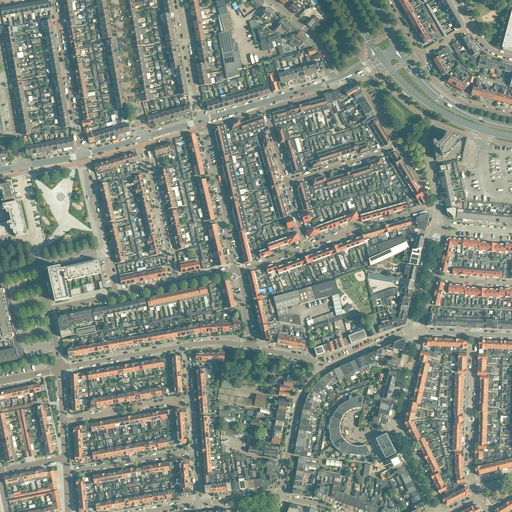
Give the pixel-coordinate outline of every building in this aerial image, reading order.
[(257,9),(262,3),(257,0),(252,0),(250,3),(257,9)] [(403,9),(415,2),(414,0),(409,3),(408,1),(400,6),(401,8),(402,8),(403,9)] [(442,8),(451,3),(449,0),(445,0),(439,3),(442,8)] [(305,10),(302,7),(301,9),(294,2),(289,8),(295,14),(296,13),(300,16),(305,10)] [(414,8),(413,6),(416,4),(415,2),(403,9),(404,11),(405,13),(414,8)] [(322,3),(317,7),(323,15),(328,11),(322,3)] [(445,13),(453,7),(451,3),(444,7),(445,9),(443,10),(445,13)] [(229,12),(227,5),(218,7),(220,15),(229,12)] [(447,17),(449,16),(456,12),(453,7),(445,13),(447,17)] [(268,18),(273,12),(267,8),(260,17),(263,19),(265,16),(268,18)] [(408,17),(419,10),(418,8),(415,10),(414,8),(405,13),(406,16),(407,16),(408,17)] [(501,48),(503,48),(511,50),(511,8),(511,9),(501,48)] [(417,17),(415,15),(420,12),(419,10),(408,17),(409,18),(408,19),(409,21),(417,17)] [(429,15),(426,11),(424,13),(425,15),(418,19),(417,17),(409,21),(411,23),(412,25),(424,18),(426,16),(429,15)] [(459,16),(456,12),(449,16),(447,17),(448,19),(450,22),(459,16)] [(233,29),(229,13),(220,15),(218,15),(221,33),(231,30),(233,29)] [(322,22),(315,16),(312,19),(310,18),(305,23),(313,30),(322,22)] [(455,25),(461,21),(459,16),(450,22),(451,24),(453,22),(455,25)] [(421,25),(420,23),(425,20),(424,18),(412,25),(413,26),(413,27),(414,29),(421,25)] [(433,23),(431,19),(428,20),(430,22),(422,26),(421,25),(414,29),(415,31),(416,31),(417,32),(428,26),(431,24),(433,23)] [(287,34),(292,28),(282,20),(274,29),(278,33),(279,33),(281,34),(283,34),(285,32),(287,34)] [(455,31),(464,26),(461,21),(455,25),(456,27),(454,28),(455,31)] [(426,32),(429,31),(427,29),(429,28),(428,26),(417,32),(417,34),(417,35),(418,37),(426,32)] [(233,43),(231,30),(221,33),(218,33),(222,55),(238,50),(241,49),(240,44),(237,45),(237,43),(233,43)] [(421,40),(434,33),(433,31),(430,33),(429,31),(426,32),(418,37),(420,39),(421,40)] [(437,41),(442,39),(437,31),(435,32),(436,32),(434,33),(421,40),(422,42),(423,44),(424,44),(433,39),(434,41),(436,40),(437,41)] [(301,46),(306,39),(298,33),(297,33),(294,34),(296,36),(294,39),(293,39),(289,43),(295,48),(295,47),(296,47),(297,46),(299,48),(301,46)] [(471,41),(467,35),(462,39),(460,40),(463,46),(465,45),(471,41)] [(21,42),(27,41),(30,40),(29,36),(23,37),(23,39),(21,39),(21,37),(17,37),(6,39),(7,44),(21,42)] [(274,48),(272,41),(269,42),(260,44),(262,51),(274,48)] [(474,47),(471,41),(465,45),(463,46),(466,51),(468,50),(474,47)] [(435,64),(452,54),(447,47),(444,49),(446,52),(433,60),(433,61),(434,62),(435,64)] [(477,53),(474,47),(468,50),(466,51),(473,63),(478,56),(476,54),(477,53)] [(242,69),(238,50),(222,55),(227,79),(236,76),(239,75),(238,69),(242,69)] [(446,63),(445,61),(448,59),(449,61),(454,58),(452,54),(435,64),(436,65),(436,66),(437,68),(444,64),(446,63)] [(485,66),(486,59),(480,58),(478,56),(473,63),(478,64),(477,67),(484,69),(485,66)] [(440,72),(451,65),(457,62),(456,61),(454,58),(449,61),(450,63),(445,66),(444,64),(437,68),(438,70),(439,70),(440,72)] [(460,59),(456,61),(457,62),(459,65),(459,64),(461,66),(461,67),(464,69),(466,71),(468,68),(464,65),(460,59)] [(490,70),(491,67),(493,61),(486,59),(485,66),(484,69),(490,70)] [(325,70),(323,61),(320,62),(314,64),(317,73),(319,72),(320,73),(322,72),(322,71),(325,70)] [(498,69),(499,63),(493,61),(491,67),(498,69)] [(504,71),(506,64),(499,63),(498,69),(504,71)] [(317,73),(314,64),(308,66),(311,76),(313,75),(313,74),(317,73)] [(461,67),(461,66),(459,64),(459,65),(454,69),(456,70),(453,77),(450,76),(447,81),(447,82),(447,83),(449,84),(450,84),(451,85),(461,67)] [(452,67),(451,65),(440,72),(440,73),(440,74),(441,75),(442,75),(444,79),(448,75),(447,72),(449,72),(448,69),(452,67)] [(35,68),(35,66),(30,67),(26,68),(12,70),(13,76),(21,74),(23,73),(23,70),(35,68)] [(311,76),(308,66),(302,67),(304,76),(308,75),(308,76),(311,76)] [(304,76),(302,67),(296,69),(299,79),(301,78),(301,77),(304,76)] [(464,69),(461,67),(451,85),(452,85),(452,86),(454,87),(458,80),(456,79),(461,71),(463,71),(464,69)] [(299,79),(296,69),(290,71),(293,79),(296,78),(296,80),(299,79)] [(293,79),(290,71),(284,72),(287,82),(290,82),(289,80),(293,79)] [(276,76),(276,72),(267,75),(268,77),(273,92),(278,90),(276,82),(274,83),(272,77),(276,76)] [(287,82),(284,72),(278,74),(281,83),(285,82),(285,83),(287,82)] [(469,86),(465,84),(466,80),(468,81),(468,82),(472,83),(474,78),(468,73),(466,75),(467,75),(465,78),(459,89),(460,90),(460,91),(462,92),(463,91),(464,89),(466,90),(469,86)] [(121,82),(120,76),(107,79),(108,81),(103,82),(103,79),(100,80),(100,85),(104,85),(108,84),(121,82)] [(459,89),(465,78),(463,77),(460,81),(458,80),(454,87),(457,89),(457,88),(459,89)] [(475,96),(480,80),(477,79),(477,82),(476,82),(475,88),(473,87),(471,94),(471,95),(473,95),(474,95),(475,96)] [(483,84),(484,81),(482,80),(480,80),(475,96),(477,96),(480,97),(482,89),(480,89),(481,83),(483,84)] [(484,98),(488,82),(484,81),(483,84),(485,85),(484,90),(482,89),(480,97),(482,98),(483,97),(484,98)] [(488,99),(490,91),(488,91),(489,86),(492,86),(492,83),(488,82),(484,98),(485,98),(486,99),(488,99)] [(493,100),(497,84),(495,84),(493,89),(491,89),(490,91),(488,99),(491,100),(493,100)] [(497,102),(499,94),(497,93),(498,88),(500,88),(501,85),(497,84),(493,100),(494,101),(495,101),(497,102)] [(349,96),(360,90),(360,89),(358,87),(357,86),(348,91),(345,92),(345,91),(344,90),(344,89),(344,90),(338,91),(341,102),(344,101),(343,99),(349,96)] [(502,102),(506,86),(503,86),(501,94),(499,94),(497,102),(499,102),(500,102),(502,102)] [(244,101),(242,94),(241,90),(236,91),(236,92),(239,103),(244,101)] [(351,100),(362,93),(360,90),(349,96),(350,99),(351,100)] [(341,102),(338,91),(333,92),(340,111),(342,110),(339,103),(341,102)] [(236,92),(231,94),(234,104),(239,103),(236,92)] [(340,111),(333,92),(330,93),(329,95),(332,103),(334,106),(335,105),(338,111),(340,111)] [(357,101),(364,97),(362,93),(351,100),(350,99),(347,101),(348,103),(352,101),(353,103),(357,101)] [(332,103),(329,95),(328,95),(328,94),(324,95),(325,99),(327,106),(328,109),(329,109),(334,122),(337,121),(333,112),(331,108),(333,108),(331,103),(332,103)] [(355,107),(366,101),(364,97),(357,101),(353,103),(353,104),(346,108),(347,110),(355,107)] [(327,106),(325,99),(320,100),(322,107),(323,111),(328,110),(328,109),(327,106)] [(318,112),(315,101),(310,103),(313,114),(318,112)] [(310,103),(305,104),(308,115),(313,114),(310,103)] [(185,115),(183,107),(181,108),(180,104),(177,105),(177,107),(180,116),(181,117),(183,116),(184,115),(185,115)] [(308,115),(305,104),(298,106),(300,113),(302,113),(303,117),(308,115)] [(359,114),(370,108),(368,104),(361,108),(357,110),(358,112),(354,114),(355,116),(356,116),(359,114)] [(365,116),(372,112),(370,108),(359,114),(356,116),(358,119),(361,117),(365,115),(365,116)] [(160,122),(158,115),(157,112),(152,113),(153,116),(155,124),(156,124),(157,124),(158,124),(158,123),(160,122)] [(365,115),(361,117),(363,121),(363,122),(374,115),(372,112),(365,116),(365,115)] [(367,125),(376,119),(374,115),(363,122),(363,121),(361,122),(363,124),(365,122),(367,125)] [(125,133),(122,121),(119,122),(119,119),(116,119),(117,124),(118,126),(120,134),(122,134),(124,133),(125,133)] [(128,124),(127,119),(124,120),(124,119),(121,120),(122,121),(125,133),(127,132),(128,132),(129,132),(129,131),(130,131),(128,124)] [(243,131),(240,124),(239,120),(234,121),(238,132),(242,131),(243,131)] [(367,126),(369,130),(379,124),(377,120),(367,126)] [(92,132),(92,130),(89,131),(88,126),(91,126),(90,121),(83,122),(83,127),(84,127),(86,136),(88,136),(90,144),(95,143),(95,141),(92,132)] [(238,132),(234,121),(230,123),(234,134),(238,132)] [(107,127),(106,124),(101,125),(103,130),(102,130),(105,139),(107,138),(108,138),(109,138),(110,137),(107,127)] [(379,124),(369,130),(372,134),(382,128),(379,124)] [(382,128),(372,134),(374,138),(384,132),(382,128)] [(97,130),(92,132),(95,141),(98,140),(98,141),(99,141),(99,140),(100,140),(97,130)] [(384,132),(374,138),(376,141),(380,140),(386,136),(384,132)] [(456,145),(458,142),(459,142),(459,141),(461,136),(462,137),(462,136),(446,132),(445,132),(446,133),(446,134),(445,136),(445,137),(443,139),(442,140),(441,141),(440,142),(438,143),(437,144),(435,140),(432,141),(433,144),(436,159),(443,158),(442,157),(445,155),(445,156),(446,155),(450,152),(453,149),(453,150),(453,149),(456,145)] [(380,140),(376,141),(378,144),(378,145),(382,143),(388,139),(386,136),(380,140)] [(355,152),(351,141),(351,138),(346,140),(347,143),(350,153),(355,152)] [(382,143),(378,145),(380,148),(381,148),(386,146),(391,143),(390,142),(388,139),(382,143)] [(369,152),(366,141),(361,142),(364,153),(369,152)] [(176,155),(172,142),(168,144),(171,154),(172,153),(173,156),(176,155)] [(231,152),(220,154),(221,162),(225,161),(224,158),(232,156),(231,152)] [(389,162),(399,156),(396,152),(390,155),(386,157),(389,162)] [(300,159),(299,154),(295,155),(295,153),(288,155),(290,162),(300,159)] [(234,164),(232,156),(224,158),(225,161),(221,162),(222,166),(222,165),(223,167),(233,164),(234,164)] [(391,166),(401,160),(399,156),(389,162),(391,166)] [(394,170),(404,164),(401,160),(391,166),(394,170)] [(258,171),(262,170),(272,167),(271,162),(261,166),(257,167),(258,171)] [(396,174),(406,168),(404,164),(394,170),(396,174)] [(451,171),(449,165),(437,167),(439,173),(440,173),(449,171),(451,171)] [(399,178),(409,172),(406,168),(396,174),(399,178)] [(261,180),(275,176),(274,171),(263,174),(260,175),(256,176),(257,181),(261,180)] [(402,183),(411,177),(409,172),(399,178),(402,183)] [(263,184),(276,180),(275,176),(261,180),(262,184),(263,184)] [(414,181),(411,177),(402,183),(404,187),(408,184),(414,181)] [(278,186),(277,185),(276,180),(263,184),(264,188),(266,187),(266,188),(270,186),(271,188),(278,186)] [(405,192),(416,185),(414,181),(408,184),(409,186),(403,190),(404,192),(405,191),(405,192)] [(11,183),(0,185),(0,192),(1,193),(0,191),(2,191),(4,201),(15,199),(11,183)] [(413,193),(419,189),(416,185),(405,192),(407,193),(411,191),(413,193)] [(279,191),(278,187),(278,186),(271,188),(267,189),(264,190),(265,195),(269,194),(279,191)] [(412,199),(421,193),(419,189),(413,193),(414,195),(411,197),(412,199)] [(237,197),(237,195),(240,195),(239,190),(229,193),(230,199),(237,197)] [(424,197),(421,193),(412,199),(413,200),(416,199),(418,201),(424,197)] [(420,205),(426,201),(424,197),(418,201),(419,203),(415,204),(416,206),(420,205)] [(27,234),(20,201),(1,205),(3,210),(0,210),(0,221),(11,219),(11,221),(8,222),(10,233),(11,233),(12,234),(13,234),(13,235),(14,235),(15,234),(16,237),(27,234)] [(457,218),(458,210),(456,208),(456,206),(462,205),(461,203),(455,204),(455,202),(446,204),(447,209),(448,213),(448,214),(448,215),(449,216),(450,217),(451,218),(452,218),(453,219),(457,219),(458,218),(457,218)] [(60,203),(48,205),(51,223),(63,221),(60,203)] [(382,216),(379,207),(379,205),(377,205),(373,206),(374,209),(377,218),(382,216)] [(359,219),(355,207),(349,209),(351,214),(354,221),(359,219)] [(287,217),(286,213),(275,216),(275,215),(272,216),(274,221),(287,217)] [(354,221),(351,214),(348,215),(348,213),(345,214),(346,215),(348,222),(349,223),(354,221)] [(429,215),(428,214),(419,216),(418,221),(427,223),(429,215)] [(313,217),(313,215),(302,219),(304,223),(311,221),(310,218),(313,217)] [(426,229),(427,223),(418,221),(419,216),(416,217),(415,223),(418,224),(417,226),(413,225),(414,230),(417,228),(417,227),(426,229)] [(293,222),(291,217),(284,220),(285,222),(282,223),(283,226),(293,222)] [(339,226),(336,219),(334,220),(333,218),(331,219),(334,228),(339,226)] [(413,232),(411,224),(409,219),(405,220),(407,228),(409,227),(410,230),(410,233),(413,232)] [(403,235),(400,221),(395,223),(397,230),(398,233),(401,232),(401,235),(403,235)] [(0,237),(11,235),(10,233),(8,222),(0,223),(0,237)] [(314,235),(311,228),(309,222),(307,223),(308,227),(306,228),(306,229),(309,237),(314,235)] [(394,238),(390,224),(385,226),(387,233),(390,232),(391,238),(394,238)] [(384,241),(380,227),(376,228),(378,236),(380,235),(382,241),(384,241)] [(375,244),(371,230),(366,231),(368,239),(369,239),(369,238),(370,238),(372,244),(375,244)] [(368,239),(366,231),(361,232),(362,236),(364,244),(365,243),(366,247),(371,246),(371,244),(369,245),(367,240),(368,239)] [(294,242),(292,235),(289,236),(288,234),(286,235),(287,237),(289,244),(294,242)] [(287,237),(284,238),(283,236),(281,237),(284,246),(289,244),(287,237)] [(423,243),(414,241),(415,239),(411,239),(411,238),(410,239),(405,240),(403,236),(371,246),(366,247),(369,259),(370,266),(378,263),(379,262),(379,263),(388,260),(390,259),(391,256),(407,249),(412,250),(414,250),(422,248),(423,243)] [(362,248),(358,238),(353,239),(356,247),(358,246),(359,249),(362,248)] [(458,246),(458,239),(450,238),(448,240),(447,240),(446,247),(452,249),(453,246),(454,245),(458,246)] [(279,247),(277,240),(274,241),(274,239),(271,240),(274,249),(279,247)] [(266,256),(263,248),(261,242),(261,241),(258,240),(257,243),(259,244),(259,245),(261,250),(258,251),(260,258),(266,256)] [(352,251),(349,241),(344,243),(347,250),(349,249),(350,252),(352,251)] [(343,255),(339,244),(333,247),(335,254),(340,252),(341,256),(343,255)] [(268,248),(266,249),(265,247),(263,248),(266,256),(271,254),(270,251),(269,251),(268,248)] [(332,259),(328,248),(324,250),(326,257),(329,256),(330,260),(332,259)] [(422,248),(414,250),(412,250),(412,251),(408,250),(407,252),(405,251),(404,254),(403,257),(403,260),(408,261),(408,263),(408,264),(418,266),(422,248)] [(323,262),(319,252),(315,253),(317,261),(318,264),(323,262)] [(314,265),(310,255),(303,257),(306,264),(310,263),(312,266),(314,265)] [(48,269),(48,270),(49,275),(49,276),(51,281),(55,301),(55,302),(57,301),(62,300),(63,300),(66,299),(67,299),(69,298),(68,295),(64,279),(67,278),(68,281),(96,275),(100,274),(97,260),(97,259),(97,260),(95,260),(94,260),(95,262),(65,268),(61,270),(60,265),(59,265),(60,266),(48,269)] [(303,269),(299,259),(294,261),(297,268),(299,267),(300,270),(303,269)] [(450,260),(443,259),(442,264),(442,266),(448,267),(450,260)] [(294,273),(290,262),(285,264),(288,271),(290,270),(293,277),(295,276),(294,273)] [(280,277),(276,267),(275,264),(270,265),(273,272),(275,272),(276,275),(277,278),(280,277)] [(285,279),(284,276),(280,266),(276,267),(280,277),(282,276),(282,277),(283,277),(284,280),(285,279)] [(412,290),(414,282),(404,279),(404,277),(403,277),(400,276),(399,279),(396,278),(395,277),(394,277),(393,283),(395,283),(396,280),(400,281),(400,284),(403,285),(402,288),(403,288),(412,290)] [(339,294),(335,280),(312,286),(298,291),(300,303),(299,303),(300,305),(332,296),(336,316),(343,314),(338,294),(339,294)] [(0,362),(22,358),(14,340),(10,323),(9,317),(3,289),(0,289),(0,362)] [(182,291),(176,292),(176,296),(178,296),(179,300),(179,302),(180,302),(184,301),(182,291)] [(285,307),(299,303),(300,303),(298,291),(273,297),(277,309),(276,309),(279,322),(302,326),(299,317),(288,314),(285,307)] [(176,292),(171,293),(173,303),(178,302),(177,300),(179,300),(178,296),(176,296),(176,292)] [(400,297),(400,296),(397,295),(397,298),(399,298),(398,301),(402,302),(410,304),(411,299),(400,297)] [(94,322),(91,310),(77,313),(79,325),(84,324),(83,322),(89,321),(89,323),(94,322)] [(344,314),(345,319),(345,320),(346,320),(345,319),(352,317),(353,317),(352,316),(356,315),(355,311),(351,312),(348,313),(348,314),(344,314)] [(79,325),(77,313),(57,317),(71,327),(73,325),(75,324),(75,326),(79,325)] [(379,334),(376,322),(375,314),(366,316),(368,320),(371,319),(372,322),(369,323),(371,328),(368,329),(371,337),(379,334)] [(392,329),(390,322),(389,316),(384,318),(384,319),(383,319),(385,324),(386,324),(388,331),(392,329)] [(71,331),(70,329),(71,327),(57,317),(61,337),(71,335),(71,338),(77,336),(77,334),(73,335),(72,330),(71,331)] [(260,327),(277,323),(276,318),(273,319),(273,320),(269,322),(269,320),(258,322),(258,325),(259,325),(260,327)] [(405,324),(406,321),(390,318),(393,329),(405,325),(405,324)] [(168,339),(166,331),(164,331),(162,323),(160,323),(160,327),(161,327),(163,339),(166,339),(168,339)] [(280,328),(280,325),(278,324),(277,323),(260,327),(259,327),(261,332),(277,329),(280,329),(280,328)] [(279,333),(280,329),(277,329),(261,332),(262,340),(267,339),(267,342),(276,340),(278,340),(279,333)] [(357,329),(353,331),(354,334),(353,334),(356,342),(361,340),(358,332),(357,329)] [(367,338),(364,330),(358,332),(361,340),(367,338)] [(333,334),(331,334),(332,338),(332,342),(335,350),(340,348),(337,339),(335,340),(333,334)] [(356,342),(353,334),(348,336),(351,344),(356,342)] [(89,353),(87,345),(85,345),(85,343),(87,343),(86,339),(84,339),(83,337),(81,337),(82,341),(84,354),(86,353),(87,354),(89,353)] [(348,345),(346,338),(343,340),(342,337),(337,339),(340,348),(348,345)] [(335,350),(332,342),(332,338),(326,340),(327,344),(329,352),(335,350)] [(404,346),(404,344),(405,340),(404,338),(403,338),(399,340),(393,343),(392,343),(386,346),(386,347),(385,349),(392,351),(393,349),(403,351),(404,347),(404,346)] [(432,346),(433,338),(426,338),(425,339),(424,342),(423,346),(431,346),(431,347),(433,347),(433,346),(432,346)] [(467,349),(467,343),(468,341),(466,340),(460,339),(459,352),(459,354),(467,354),(467,351),(461,350),(461,349),(467,349)] [(324,354),(322,346),(320,340),(315,342),(317,347),(315,348),(314,347),(311,348),(312,353),(315,352),(317,357),(324,354)] [(487,350),(487,341),(481,340),(479,342),(479,349),(479,350),(487,350)] [(375,360),(377,353),(377,350),(365,356),(369,366),(373,366),(375,360)] [(196,356),(193,356),(193,361),(196,361),(196,363),(202,363),(202,361),(202,353),(201,353),(199,353),(198,353),(196,353),(196,356)] [(369,366),(365,356),(360,358),(364,369),(367,368),(369,372),(370,374),(372,372),(369,366)] [(387,363),(387,364),(390,365),(390,363),(399,365),(400,360),(388,357),(387,363)] [(433,362),(428,361),(428,358),(421,357),(420,362),(421,362),(432,365),(433,362)] [(360,358),(355,361),(359,371),(360,373),(363,372),(362,370),(364,369),(360,358)] [(300,371),(301,366),(286,363),(287,362),(281,361),(280,364),(286,365),(286,366),(292,367),(292,370),(300,371)] [(359,371),(355,361),(350,363),(354,373),(359,371)] [(354,373),(350,363),(345,365),(350,377),(355,375),(354,373)] [(350,377),(345,365),(340,367),(344,378),(346,382),(350,381),(351,383),(352,382),(350,377)] [(344,378),(340,367),(334,370),(339,381),(339,380),(340,381),(342,380),(342,379),(344,378)] [(428,371),(429,369),(421,368),(420,372),(420,373),(433,376),(434,372),(428,371)] [(339,381),(334,370),(330,372),(334,381),(334,382),(334,383),(339,381)] [(88,373),(89,379),(88,379),(89,380),(91,380),(92,383),(93,387),(93,386),(93,389),(96,388),(95,386),(95,385),(93,372),(91,372),(90,372),(88,372),(88,373)] [(334,381),(330,372),(325,375),(329,382),(331,383),(331,384),(334,383),(334,382),(334,381)] [(394,386),(396,378),(388,375),(378,373),(376,380),(381,381),(382,377),(387,378),(386,384),(394,386)] [(329,382),(325,375),(321,379),(327,385),(327,386),(328,386),(331,383),(329,382)] [(274,379),(274,381),(284,383),(283,385),(292,387),(293,385),(294,385),(294,382),(278,380),(279,378),(275,377),(274,379)] [(426,381),(426,379),(419,378),(418,383),(431,386),(431,383),(426,381)] [(321,379),(318,382),(327,391),(328,392),(329,391),(329,390),(330,388),(328,386),(327,386),(327,385),(321,379)] [(234,390),(235,383),(222,380),(221,388),(234,390)] [(327,391),(318,382),(316,385),(322,391),(324,393),(325,392),(327,394),(329,392),(328,392),(327,391)] [(46,390),(45,384),(40,385),(40,384),(33,385),(35,393),(46,390)] [(324,393),(322,391),(316,385),(315,385),(311,391),(319,395),(319,394),(324,397),(326,394),(324,393)] [(119,403),(117,395),(115,395),(114,391),(113,391),(112,387),(110,387),(111,390),(111,394),(113,404),(115,404),(116,404),(118,404),(118,403),(119,403)] [(393,391),(378,387),(378,390),(381,390),(380,392),(392,395),(393,391)] [(429,393),(424,391),(424,389),(416,388),(415,392),(428,396),(429,393)] [(17,396),(16,389),(10,390),(12,398),(12,400),(14,399),(14,400),(18,399),(18,396),(17,396)] [(108,405),(106,397),(104,397),(103,395),(102,389),(99,389),(100,392),(101,396),(100,396),(102,406),(105,406),(107,406),(107,405),(108,405)] [(323,397),(319,395),(311,391),(309,394),(322,400),(323,397)] [(268,402),(269,397),(263,396),(256,394),(255,400),(254,406),(264,408),(265,402),(266,402),(268,402)] [(309,394),(307,398),(318,402),(318,401),(321,403),(322,400),(309,394)] [(389,405),(391,400),(376,396),(375,396),(374,399),(381,401),(380,403),(389,405)] [(317,404),(318,402),(307,398),(305,401),(317,406),(319,407),(320,405),(317,404)] [(427,403),(421,401),(422,399),(414,398),(413,401),(413,400),(412,402),(423,405),(426,406),(427,403)] [(353,409),(349,400),(344,403),(349,411),(349,410),(351,410),(352,409),(353,409)] [(349,411),(344,403),(339,407),(345,413),(346,413),(347,412),(348,411),(349,411)] [(45,411),(44,405),(34,407),(35,413),(38,412),(45,411)] [(314,413),(314,411),(315,409),(312,408),(303,405),(302,411),(313,413),(314,413)] [(345,413),(339,407),(335,412),(342,417),(343,416),(344,415),(345,413),(345,414),(345,413)] [(417,411),(417,408),(409,407),(408,412),(421,415),(422,412),(417,411)] [(342,417),(335,412),(332,418),(340,421),(341,420),(341,419),(342,417)] [(372,412),(371,416),(373,417),(377,418),(386,420),(387,415),(375,412),(372,412)] [(420,417),(421,415),(408,412),(407,417),(406,421),(406,422),(406,424),(410,423),(410,421),(415,421),(414,420),(415,418),(415,416),(420,417)] [(48,422),(46,417),(39,418),(36,419),(37,425),(40,424),(48,422)] [(384,425),(386,420),(377,418),(373,417),(372,421),(371,421),(370,426),(376,426),(377,423),(384,425)] [(410,433),(422,427),(421,425),(417,427),(416,425),(415,423),(415,421),(410,421),(410,423),(406,424),(406,425),(408,429),(410,433)] [(40,424),(37,425),(39,431),(41,430),(49,428),(48,422),(40,424)] [(11,430),(10,424),(7,425),(0,426),(0,431),(0,432),(8,431),(11,430)] [(82,433),(82,430),(89,429),(89,432),(92,432),(91,424),(82,426),(78,426),(78,427),(77,427),(77,428),(76,427),(74,427),(74,428),(73,428),(73,434),(74,434),(82,433)] [(282,432),(283,427),(268,424),(267,424),(267,427),(270,427),(269,430),(270,430),(274,431),(282,432)] [(420,434),(419,431),(423,429),(422,427),(410,433),(413,437),(420,434)] [(50,434),(49,428),(41,430),(39,431),(40,436),(50,434)] [(281,439),(282,433),(281,433),(282,432),(274,431),(270,430),(269,437),(281,439)] [(148,447),(147,442),(148,442),(147,435),(147,433),(142,434),(142,436),(144,436),(145,442),(143,442),(145,450),(146,450),(147,450),(150,449),(149,447),(148,447)] [(378,444),(389,438),(386,433),(375,439),(378,444)] [(51,440),(50,434),(40,436),(41,442),(51,440)] [(341,434),(340,434),(331,437),(329,438),(333,444),(342,438),(342,437),(341,436),(340,434),(341,434)] [(418,441),(427,436),(426,434),(421,436),(420,434),(413,437),(415,442),(418,441)] [(427,442),(426,440),(430,437),(429,435),(427,436),(418,441),(420,446),(427,442)] [(13,442),(12,436),(9,437),(1,438),(3,444),(13,442)] [(186,442),(186,436),(185,436),(175,437),(175,440),(170,441),(170,438),(167,439),(168,446),(182,444),(182,443),(183,443),(183,442),(184,443),(185,443),(185,442),(186,442)] [(280,445),(281,439),(269,437),(268,440),(272,441),(271,444),(280,445)] [(337,450),(345,441),(344,440),(344,439),(342,438),(343,438),(342,438),(333,444),(337,450)] [(380,448),(391,443),(389,438),(378,444),(380,448)] [(51,440),(41,442),(42,448),(45,448),(45,447),(52,446),(51,440)] [(345,441),(337,450),(343,454),(344,453),(349,444),(348,443),(347,443),(347,442),(345,441)] [(422,450),(434,444),(433,442),(428,444),(427,442),(420,446),(422,450)] [(383,453),(394,448),(391,443),(380,448),(383,453)] [(350,454),(353,446),(352,445),(350,445),(351,445),(349,444),(344,453),(350,456),(350,454)] [(432,451),(430,449),(435,447),(434,444),(422,450),(424,455),(432,451)] [(366,445),(365,445),(365,446),(363,446),(362,446),(361,446),(363,457),(370,455),(366,445)] [(385,458),(396,453),(394,448),(383,453),(385,458)] [(277,460),(278,454),(269,452),(255,450),(249,449),(248,453),(261,455),(261,456),(277,460)] [(426,460),(438,454),(437,451),(433,453),(432,451),(424,455),(426,460)] [(16,453),(15,454),(5,456),(6,462),(17,459),(16,453)] [(439,459),(438,457),(440,456),(438,454),(426,460),(427,460),(429,464),(436,460),(439,459)] [(399,456),(386,462),(389,469),(392,468),(403,463),(399,456)] [(507,468),(505,460),(503,461),(502,456),(499,456),(502,469),(507,468)] [(306,461),(306,459),(298,458),(297,463),(301,464),(301,463),(305,464),(318,467),(318,464),(306,461)] [(497,470),(495,463),(493,463),(492,459),(491,459),(490,458),(489,458),(490,460),(492,472),(497,470)] [(188,467),(188,461),(184,461),(184,460),(183,460),(179,460),(179,461),(169,462),(170,469),(179,468),(187,467),(188,467)] [(431,469),(443,463),(442,460),(437,462),(436,460),(429,464),(431,469)] [(487,473),(486,465),(484,466),(483,462),(482,461),(479,460),(480,462),(482,474),(487,473)] [(405,467),(403,463),(392,468),(392,469),(390,471),(387,473),(386,474),(387,476),(405,467)] [(441,470),(440,467),(444,465),(443,463),(431,469),(433,473),(438,471),(441,470)] [(398,476),(407,472),(405,467),(387,476),(388,478),(392,475),(392,474),(394,473),(394,474),(397,473),(398,475),(398,476)] [(47,476),(47,472),(46,468),(40,470),(42,480),(47,479),(48,480),(49,480),(49,479),(48,475),(47,476)] [(275,473),(276,471),(275,471),(275,470),(267,469),(262,468),(262,472),(265,473),(267,473),(266,474),(267,474),(269,475),(269,476),(270,476),(274,477),(275,473)] [(433,479),(445,473),(444,471),(439,473),(438,471),(433,473),(431,475),(433,479)] [(267,486),(267,481),(267,480),(265,480),(264,478),(265,476),(264,476),(265,473),(262,472),(261,474),(263,474),(263,478),(259,479),(260,486),(267,485),(267,486)] [(409,476),(407,472),(398,476),(398,475),(396,477),(398,481),(409,476)] [(435,484),(443,480),(442,478),(446,476),(446,475),(445,473),(433,479),(435,484)] [(16,475),(10,476),(13,486),(19,485),(16,475)] [(7,487),(13,486),(10,476),(4,477),(7,487)] [(92,476),(84,477),(80,478),(80,479),(79,479),(78,479),(77,479),(76,480),(75,480),(76,486),(77,486),(85,485),(85,482),(91,481),(91,484),(93,484),(94,484),(92,476)] [(402,486),(412,481),(409,476),(398,481),(400,486),(404,483),(405,484),(402,486)] [(466,482),(465,477),(457,478),(457,481),(454,481),(452,482),(453,486),(460,484),(462,483),(466,482)] [(438,488),(451,482),(450,481),(448,482),(447,480),(444,482),(443,480),(435,484),(438,488)] [(349,504),(352,496),(348,495),(349,490),(351,482),(348,481),(347,483),(348,483),(347,488),(344,498),(345,498),(343,502),(343,503),(346,504),(346,503),(349,504)] [(414,486),(412,481),(402,486),(403,488),(401,489),(402,491),(407,489),(414,486)] [(344,498),(347,488),(348,483),(347,483),(345,482),(344,487),(342,487),(341,492),(339,501),(340,501),(340,502),(342,503),(343,502),(345,498),(344,498)] [(449,485),(451,484),(451,482),(438,488),(438,489),(440,493),(444,491),(447,490),(447,489),(446,487),(450,486),(449,485)] [(470,493),(467,487),(465,488),(462,483),(460,484),(460,485),(466,497),(470,495),(470,493)] [(305,489),(305,487),(301,486),(293,485),(292,490),(296,490),(296,489),(300,490),(300,491),(304,491),(308,492),(312,493),(313,490),(305,489)] [(416,490),(414,486),(407,489),(408,490),(405,492),(402,494),(404,496),(409,494),(416,490)] [(358,498),(357,498),(360,491),(360,489),(355,487),(354,489),(356,490),(354,497),(352,496),(349,504),(349,505),(351,506),(352,505),(355,507),(358,498)] [(190,494),(190,488),(189,488),(181,489),(170,491),(172,498),(181,496),(182,496),(189,496),(189,494),(190,494)] [(462,499),(458,491),(456,492),(454,488),(451,489),(452,490),(457,501),(462,499)] [(87,496),(86,494),(86,492),(89,492),(89,491),(94,491),(94,489),(92,489),(78,491),(78,493),(77,493),(78,495),(79,496),(79,497),(87,496)] [(409,494),(404,496),(404,498),(407,497),(408,499),(411,498),(418,494),(416,490),(409,494)] [(453,503),(450,495),(449,494),(447,490),(444,491),(446,494),(447,493),(448,495),(442,498),(443,500),(446,505),(448,506),(453,503)] [(360,508),(364,495),(365,494),(365,493),(362,493),(361,496),(359,495),(358,498),(355,507),(356,507),(355,508),(358,509),(358,508),(360,508)] [(365,510),(368,502),(365,501),(368,494),(365,493),(365,494),(364,495),(360,508),(361,509),(361,510),(363,510),(365,510)] [(375,494),(375,497),(374,499),(370,511),(369,511),(374,511),(377,505),(375,505),(377,499),(379,499),(379,495),(375,494)] [(412,503),(420,499),(418,494),(411,498),(408,499),(409,503),(411,502),(411,503),(412,503)] [(370,511),(374,499),(375,497),(372,496),(370,503),(368,502),(365,510),(366,510),(365,511),(367,511),(368,511),(369,511),(370,511)] [(424,506),(422,503),(420,499),(412,503),(411,503),(410,504),(413,508),(411,509),(412,511),(418,509),(424,506)] [(380,511),(383,507),(384,502),(381,501),(380,505),(381,505),(380,506),(377,505),(374,511),(380,511)]
